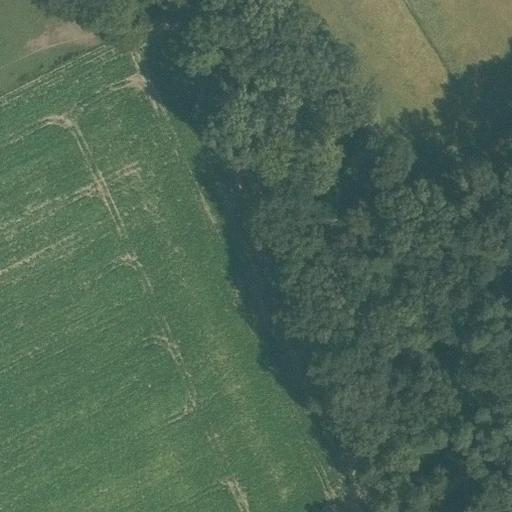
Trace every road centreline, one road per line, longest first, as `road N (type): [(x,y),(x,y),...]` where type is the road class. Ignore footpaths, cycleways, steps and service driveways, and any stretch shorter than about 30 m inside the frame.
road 1 (track): [(225,0),(174,33),(386,511)]
road 2 (track): [(408,511),(511,421)]
